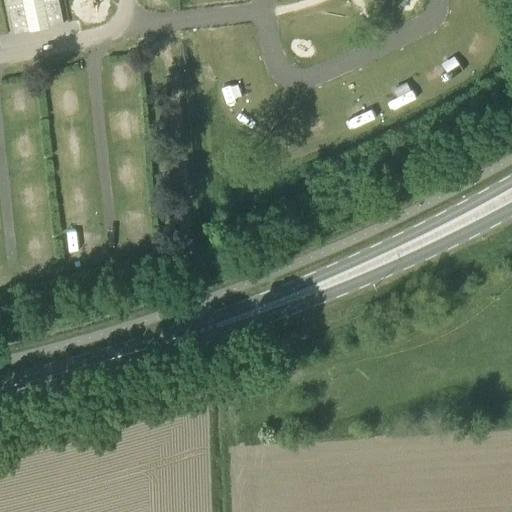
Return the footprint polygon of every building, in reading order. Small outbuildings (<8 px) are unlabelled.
[(58,0),(7,0),(15,34),(64,23),(58,0)] [(50,116),(72,113),(68,90),(46,94),(50,116)] [(56,152),(75,151),(74,118),(55,118),(56,152)] [(7,153),(39,151),(38,129),(6,131),(7,153)] [(139,160),(138,141),(108,142),(109,161),(139,160)] [(7,162),(10,185),(43,181),(40,158),(7,162)] [(14,221),(47,220),(46,198),(13,200),(14,221)]
